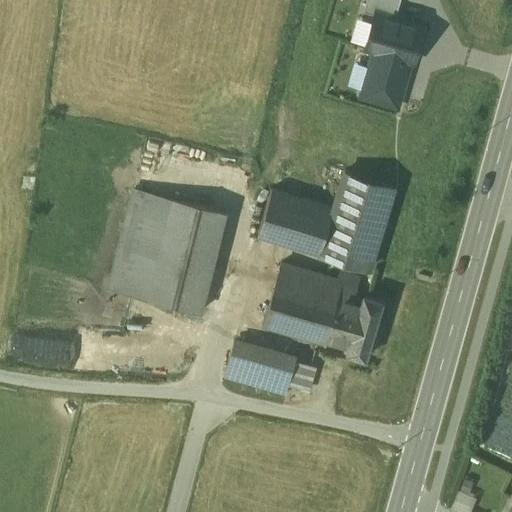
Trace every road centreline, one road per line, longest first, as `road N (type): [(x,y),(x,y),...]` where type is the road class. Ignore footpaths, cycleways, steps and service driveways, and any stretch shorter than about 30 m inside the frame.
road 1 (secondary): [(511,121),(421,436)]
road 2 (residential): [(207,392),(421,436)]
road 3 (residential): [(0,371),(207,392)]
road 4 (residential): [(207,392),(177,511)]
